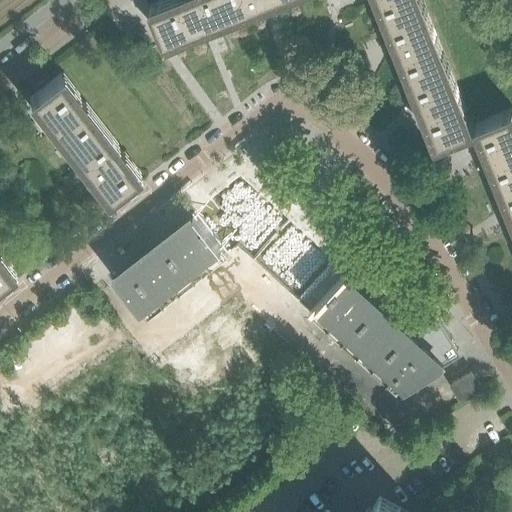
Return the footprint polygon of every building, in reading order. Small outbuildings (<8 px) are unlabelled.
[(235,13),(229,0),(163,0),(152,5),(166,40),(235,13)] [(266,0),(229,0),(235,13),(266,0)] [(423,1),(423,0),(381,0),(388,15),(423,1)] [(447,60),(436,32),(423,1),(388,15),(411,74),(447,60)] [(474,128),(460,92),(447,60),(411,74),(438,142),(474,128)] [(67,145),(98,122),(77,95),(60,73),(50,81),(47,77),(36,85),(39,89),(30,96),(67,145)] [(511,176),(511,108),(493,116),(478,122),(483,134),(502,181),(511,176)] [(137,172),(115,143),(98,122),(67,145),(107,196),(137,172)] [(511,176),(502,181),(511,207),(511,176)] [(149,318),(227,256),(193,212),(114,274),(149,318)] [(0,279),(13,269),(0,252),(0,279)] [(449,359),(461,352),(437,315),(412,331),(346,270),(309,311),(397,392),(405,383),(408,385),(449,359)] [(452,383),(462,398),(482,386),(472,370),(462,377),(452,383)] [(408,511),(380,496),(370,511),(408,511)]
